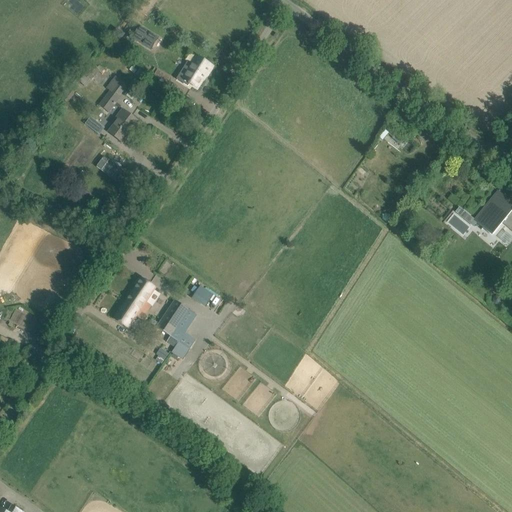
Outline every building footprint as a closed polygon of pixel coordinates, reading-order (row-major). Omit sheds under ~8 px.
[(140,27),(133,38),(151,50),(158,38),(140,27)] [(204,75),(205,76),(211,67),(212,66),(197,57),(196,57),(192,65),(187,62),(176,79),(188,87),(189,85),(191,85),(191,84),(196,88),(202,79),(204,75)] [(89,80),(97,71),(98,71),(101,68),(96,64),(94,66),(90,63),(88,66),(90,67),(78,81),(83,86),(89,80)] [(157,70),(153,77),(160,81),(164,74),(157,70)] [(129,86),(116,76),(106,88),(110,91),(99,105),(110,113),(121,97),(120,97),(129,86)] [(76,92),(71,88),(62,99),(67,103),(76,92)] [(137,121),(129,115),(122,110),(116,117),(119,119),(109,132),(122,142),(137,121)] [(91,116),(85,123),(98,135),(105,128),(91,116)] [(511,202),(498,191),(474,221),(492,236),(502,223),(511,231),(511,202)] [(459,208),(455,213),(463,219),(467,214),(459,208)] [(152,306),(146,302),(156,288),(149,284),(141,278),(125,302),(146,315),(152,306)] [(191,300),(205,307),(213,293),(199,286),(191,300)] [(175,301),(162,320),(183,335),(185,333),(196,316),(175,301)] [(148,316),(146,315),(125,302),(114,319),(129,329),(137,317),(144,322),(148,316)] [(29,324),(33,327),(38,317),(22,309),(20,312),(27,316),(25,319),(30,322),(29,324)] [(159,324),(157,328),(170,336),(166,342),(174,347),(178,342),(179,342),(183,335),(162,320),(159,324)] [(174,347),(171,353),(183,361),(196,341),(185,333),(183,335),(179,342),(178,342),(174,347)] [(157,355),(165,360),(169,355),(161,349),(157,355)] [(267,460),(280,442),(192,377),(187,377),(185,380),(181,380),(170,394),(170,402),(187,415),(191,415),(213,432),(213,438),(222,438),(222,444),(238,455),(242,455),(249,460),(249,462),(267,462),(267,460)]
